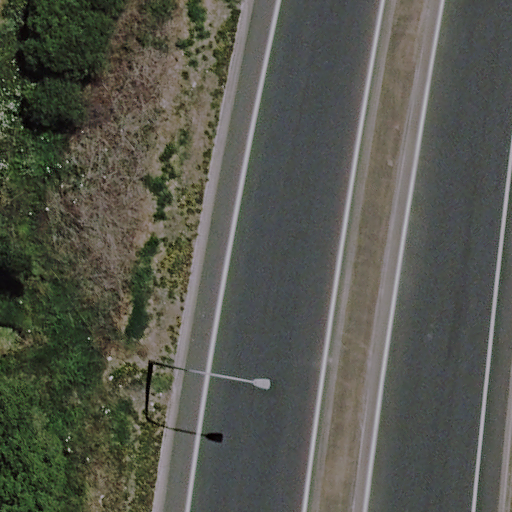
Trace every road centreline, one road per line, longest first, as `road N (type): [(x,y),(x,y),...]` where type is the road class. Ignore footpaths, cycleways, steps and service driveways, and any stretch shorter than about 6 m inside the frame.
road 1 (trunk): [(247,511),(333,0)]
road 2 (trunk): [(490,0),(419,511)]
